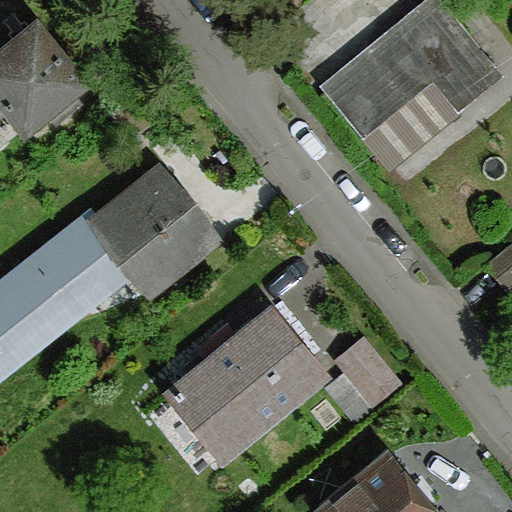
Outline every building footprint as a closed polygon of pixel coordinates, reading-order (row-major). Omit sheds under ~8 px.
[(503,75),(441,0),(433,0),(328,85),(393,166),(503,75)] [(87,83),(39,26),(0,55),(0,93),(28,129),(87,83)] [(168,134),(141,94),(119,112),(145,153),(168,134)] [(210,240),(166,186),(112,229),(155,283),(210,240)] [(510,288),(511,287),(511,248),(491,265),(510,288)] [(324,375),(274,312),(175,394),(225,456),(324,375)] [(402,383),(365,338),(340,358),(376,404),(402,383)] [(432,511),(391,461),(329,511),(330,511),(432,511)]
